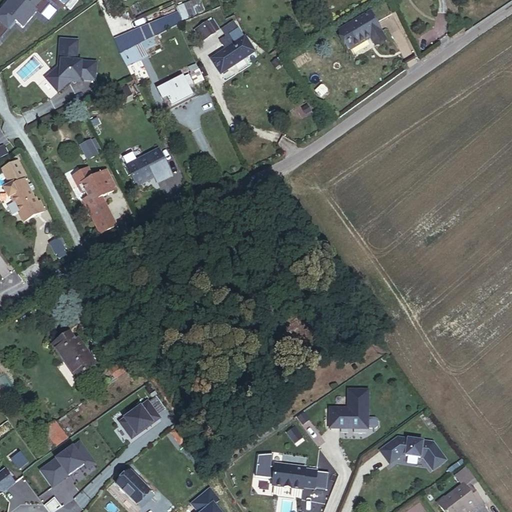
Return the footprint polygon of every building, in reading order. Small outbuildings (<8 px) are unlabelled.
[(18,25),(23,29),(37,13),(41,17),(51,6),(44,0),(23,0),(23,1),(22,0),(13,0),(0,15),(0,40),(9,30),(9,29),(15,22),(18,25)] [(189,18),(202,12),(198,1),(185,6),(189,18)] [(142,12),(138,3),(134,5),(138,14),(142,12)] [(182,20),(189,18),(185,6),(177,9),(180,15),(182,20)] [(375,46),(385,41),(369,14),(340,31),(351,50),(371,38),(375,46)] [(176,27),(183,24),(182,20),(180,15),(172,19),(176,27)] [(162,34),(176,27),(172,19),(158,25),(162,34)] [(215,32),(219,30),(213,20),(209,23),(209,22),(195,31),(201,42),(216,33),(215,32)] [(255,53),(246,38),(244,39),(234,23),(233,23),(231,20),(225,23),(228,27),(222,30),(226,37),(220,41),(226,51),(212,61),(221,75),(255,53)] [(113,40),(120,54),(162,34),(158,25),(156,23),(113,40)] [(135,66),(151,58),(148,52),(158,47),(155,39),(121,56),(131,75),(138,72),(135,66)] [(95,62),(75,62),(75,41),(57,42),(58,68),(45,79),(55,90),(58,91),(72,80),(95,80),(95,62)] [(191,74),(199,70),(196,64),(185,69),(188,75),(191,74)] [(208,76),(204,69),(199,71),(203,79),(208,76)] [(203,79),(199,71),(199,70),(191,74),(196,85),(204,81),(203,79)] [(176,103),(196,94),(187,74),(173,81),(164,85),(161,86),(166,98),(172,95),(176,103)] [(164,85),(173,81),(171,75),(161,79),(164,85)] [(124,88),(122,84),(113,88),(115,92),(124,88)] [(132,95),(127,86),(124,88),(115,92),(113,93),(118,102),(132,95)] [(176,103),(172,95),(166,98),(163,99),(169,110),(177,106),(176,103)] [(0,157),(8,153),(4,146),(0,148),(0,157)] [(97,155),(94,149),(82,155),(85,161),(97,155)] [(172,176),(159,150),(127,167),(137,187),(155,178),(158,183),(172,176)] [(10,186),(3,189),(9,199),(12,197),(20,213),(19,214),(24,222),(44,211),(40,202),(36,204),(25,182),(27,180),(18,162),(5,169),(13,184),(10,186)] [(13,184),(5,169),(2,171),(10,186),(13,184)] [(117,190),(107,171),(93,178),(88,169),(73,177),(81,192),(86,194),(87,193),(89,197),(83,201),(101,233),(116,226),(102,198),(117,190)] [(85,384),(100,373),(95,366),(78,342),(75,343),(69,335),(53,347),(77,380),(78,379),(81,382),(85,384)] [(116,379),(127,372),(122,364),(111,372),(116,379)] [(347,409),(328,408),(327,427),(365,429),(367,392),(348,391),(347,409)] [(148,403),(120,424),(132,440),(160,420),(148,403)] [(56,449),(67,441),(55,424),(44,432),(56,449)] [(179,446),(186,441),(177,429),(170,433),(179,446)] [(445,462),(432,445),(396,440),(379,453),(389,466),(401,457),(423,460),(432,472),(445,462)] [(53,488),(84,465),(88,470),(95,464),(80,444),(41,472),(53,488)] [(26,463),(21,456),(15,461),(20,468),(26,463)] [(305,469),(275,465),(272,486),(302,490),(303,488),(314,490),(317,473),(305,471),(305,469)] [(5,470),(0,473),(0,495),(15,484),(5,470)] [(482,503),(469,486),(473,483),(463,470),(453,477),(460,486),(436,504),(441,511),(466,511),(472,508),(474,510),(482,503)] [(145,497),(149,493),(131,474),(117,488),(136,506),(145,497)] [(218,502),(210,491),(192,505),(197,511),(219,511),(214,505),(218,502)] [(145,497),(149,502),(154,497),(149,493),(145,497)]
